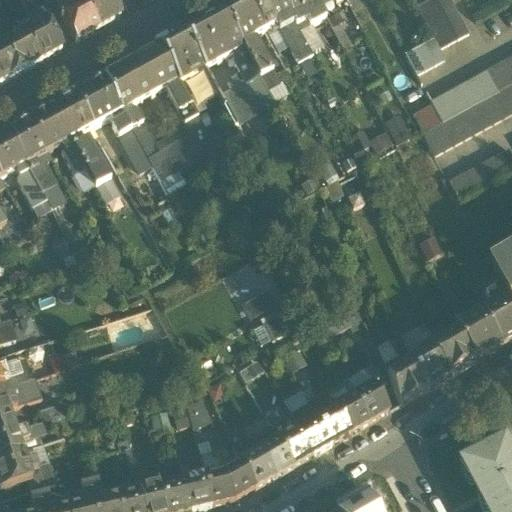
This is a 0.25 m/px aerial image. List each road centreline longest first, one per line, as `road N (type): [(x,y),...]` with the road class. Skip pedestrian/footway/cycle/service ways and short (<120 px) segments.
road 1 (residential): [(206,0),(0,118)]
road 2 (residential): [(391,447),(511,377)]
road 3 (residential): [(277,511),(391,447)]
